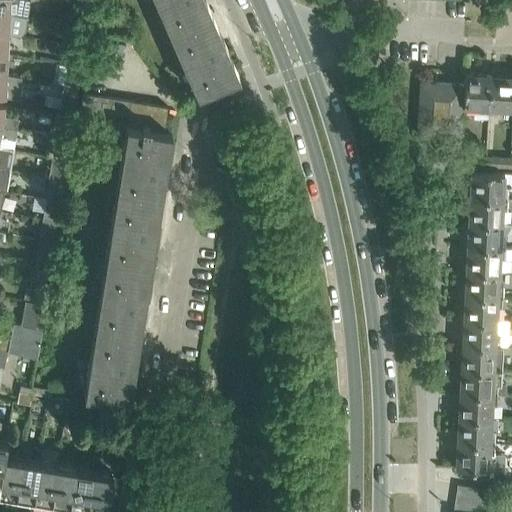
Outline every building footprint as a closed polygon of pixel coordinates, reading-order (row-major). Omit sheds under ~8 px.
[(0,0),(0,11),(28,14),(30,0),(0,0)] [(212,13),(206,0),(155,0),(169,32),(212,13)] [(94,27),(97,9),(78,5),(75,24),(89,26),(94,27)] [(0,33),(9,34),(24,34),(28,14),(0,11),(0,33)] [(239,76),(212,13),(169,32),(197,94),(239,76)] [(85,45),(89,26),(75,24),(72,23),(68,42),(85,45)] [(0,53),(8,53),(9,34),(0,33),(0,53)] [(82,65),(85,45),(68,42),(65,62),(65,63),(82,65)] [(78,86),(82,65),(65,63),(65,62),(49,60),(46,75),(65,79),(65,83),(65,84),(78,86)] [(488,110),(490,74),(465,72),(464,84),(463,106),(477,106),(477,110),(488,110)] [(20,98),(21,76),(7,73),(7,74),(0,73),(0,95),(5,95),(20,98)] [(511,108),(511,75),(490,74),(488,110),(500,111),(500,108),(511,108)] [(463,106),(464,84),(420,80),(417,132),(461,135),(463,106)] [(74,109),(78,86),(65,84),(65,83),(64,83),(62,93),(59,106),(74,109)] [(163,130),(165,114),(167,104),(83,91),(81,105),(129,113),(127,124),(126,124),(122,148),(168,155),(171,132),(163,130)] [(4,114),(6,103),(0,101),(0,123),(17,127),(19,116),(4,114)] [(70,135),(73,115),(56,112),(52,133),(70,135)] [(17,127),(0,123),(0,136),(0,135),(15,138),(17,127)] [(66,157),(70,135),(52,133),(49,154),(66,157)] [(165,171),(168,155),(122,148),(117,183),(158,189),(161,170),(165,171)] [(473,153),(473,165),(485,165),(485,156),(485,154),(473,153)] [(63,178),(66,157),(49,154),(45,175),(63,178)] [(485,156),(485,165),(497,166),(497,154),(485,154),(485,156)] [(0,155),(0,166),(10,169),(12,158),(0,155)] [(6,189),(10,169),(0,166),(0,188),(2,188),(6,189)] [(507,197),(508,186),(504,186),(505,172),(470,170),(469,195),(507,197)] [(60,198),(63,179),(62,179),(63,178),(45,175),(45,176),(30,174),(27,193),(46,196),(60,198)] [(152,225),(158,189),(117,183),(111,218),(152,225)] [(502,221),(503,208),(507,208),(507,197),(469,195),(468,220),(502,221)] [(57,216),(60,198),(46,196),(43,213),(57,216)] [(52,241),(56,218),(43,216),(39,238),(52,241)] [(151,260),(156,227),(152,226),(152,225),(111,218),(106,253),(151,260)] [(505,246),(505,235),(511,224),(511,222),(502,221),(468,220),(467,244),(505,246)] [(49,260),(52,241),(39,238),(36,257),(49,260)] [(504,257),(505,246),(467,244),(465,269),(500,270),(501,257),(504,257)] [(145,295),(151,260),(106,253),(100,288),(145,295)] [(46,281),(47,271),(33,268),(32,278),(46,281)] [(499,283),(500,270),(465,269),(464,293),(502,295),(503,283),(499,283)] [(42,302),(46,281),(32,278),(30,287),(26,286),(24,299),(25,299),(42,302)] [(136,330),(140,304),(144,305),(145,295),(100,288),(95,323),(136,330)] [(497,319),(498,306),(502,306),(502,295),(464,293),(463,318),(497,319)] [(39,327),(42,302),(25,299),(21,323),(39,327)] [(500,343),(501,331),(497,331),(497,319),(463,318),(462,342),(500,344),(500,343)] [(37,356),(43,328),(39,327),(21,323),(14,321),(11,331),(7,346),(7,349),(8,349),(37,356)] [(131,360),(136,330),(95,323),(89,358),(135,366),(135,360),(131,360)] [(0,344),(7,346),(11,331),(1,329),(0,335),(0,344)] [(502,369),(503,344),(504,344),(500,343),(500,344),(462,342),(461,367),(502,369)] [(129,401),(135,366),(89,358),(84,393),(129,401)] [(461,367),(459,391),(497,393),(506,394),(506,382),(501,382),(502,369),(461,367)] [(492,417),(493,404),(497,404),(497,393),(459,391),(458,416),(492,417)] [(495,442),(496,430),(492,429),(492,417),(458,416),(457,440),(495,442)] [(472,466),(471,475),(504,479),(505,453),(494,452),(495,442),(457,440),(455,465),(472,466)] [(0,493),(15,496),(22,455),(4,452),(0,474),(0,493)] [(32,499),(39,458),(22,455),(15,496),(32,499)] [(50,502),(57,461),(39,458),(32,499),(50,502)] [(68,505),(75,464),(57,461),(50,502),(68,505)] [(86,508),(93,467),(75,464),(68,505),(86,508)] [(104,511),(111,470),(93,467),(86,508),(104,511)] [(482,499),(483,488),(458,484),(457,484),(455,495),(482,499)] [(480,511),(482,499),(455,495),(454,507),(480,511)]
